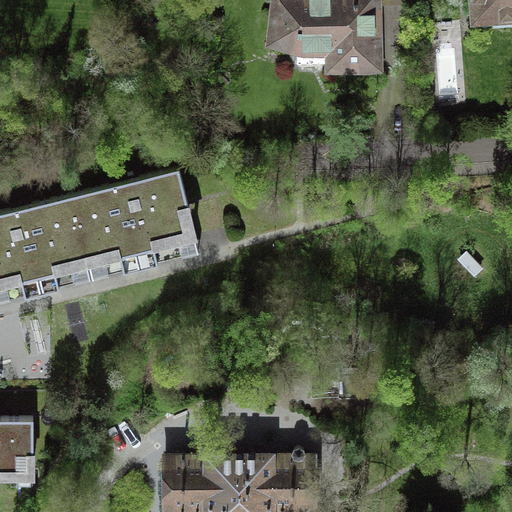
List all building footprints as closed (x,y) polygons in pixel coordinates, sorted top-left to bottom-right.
[(276,0),(272,41),(297,48),(297,63),(330,62),(330,66),(377,65),(377,35),(376,4),(406,4),(406,0),(276,0)] [(511,0),(474,0),(476,18),(511,15),(511,0)] [(70,192),(90,269),(122,261),(120,253),(137,249),(154,244),(156,253),(189,244),(180,205),(188,203),(178,165),(70,192)] [(57,277),(90,269),(70,192),(0,209),(0,291),(23,286),(21,277),(38,273),(55,269),(57,277)] [(342,365),(315,366),(315,380),(315,395),(377,394),(376,373),(342,373),(342,365)] [(0,466),(33,467),(33,415),(0,415),(0,466)] [(186,453),(167,453),(167,481),(166,510),(207,510),(207,511),(270,511),(271,509),(313,509),(312,452),(304,452),(304,449),(303,447),(302,446),(301,445),(299,445),(297,445),(295,446),(294,448),(293,450),(293,456),(271,456),(271,452),(243,452),(243,446),(235,446),(235,452),(207,452),(207,456),(186,456),(186,453)]
